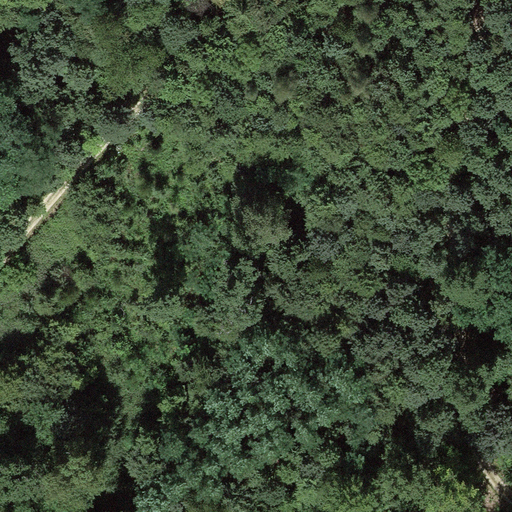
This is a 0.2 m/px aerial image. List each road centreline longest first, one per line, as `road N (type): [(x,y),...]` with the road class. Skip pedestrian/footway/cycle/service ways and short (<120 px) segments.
road 1 (track): [(511,501),(467,421),(449,246),(449,194),(483,0)]
road 2 (track): [(0,261),(108,144),(289,0)]
